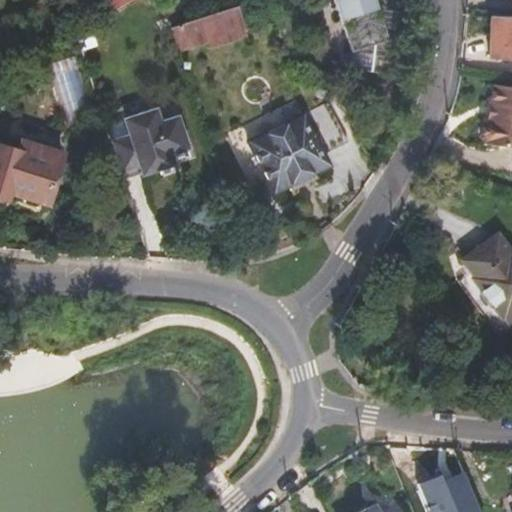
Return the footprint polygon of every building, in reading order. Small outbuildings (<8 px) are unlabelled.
[(108,0),(117,10),(132,0),(108,0)] [(166,2),(156,9),(168,25),(171,24),(180,22),(166,2)] [(248,19),(243,2),(235,5),(240,21),(248,19)] [(240,21),(235,5),(180,22),(171,24),(181,46),(211,38),(213,44),(244,36),(240,21)] [(511,56),(511,14),(490,14),(488,56),(511,56)] [(382,26),(358,30),(356,17),(346,19),(350,46),(384,41),(382,26)] [(76,47),(43,57),(65,131),(97,122),(76,47)] [(482,121),(480,136),(483,138),(483,140),(511,145),(511,84),(493,81),(486,118),(482,121)] [(127,137),(108,143),(117,176),(136,170),(139,179),(174,170),(171,159),(188,155),(178,120),(160,125),(156,112),(122,122),(127,137)] [(299,113),(245,142),(260,174),(247,182),(250,190),(265,182),(272,195),(286,187),(289,192),(313,180),(310,174),(326,166),(299,113)] [(45,204),(60,153),(20,141),(16,152),(0,146),(0,199),(6,201),(8,192),(45,204)] [(511,328),(511,249),(510,247),(507,250),(496,234),(461,260),(472,275),(470,276),(501,317),(503,316),(511,328)] [(428,511),(482,511),(462,465),(417,485),(428,511)]
